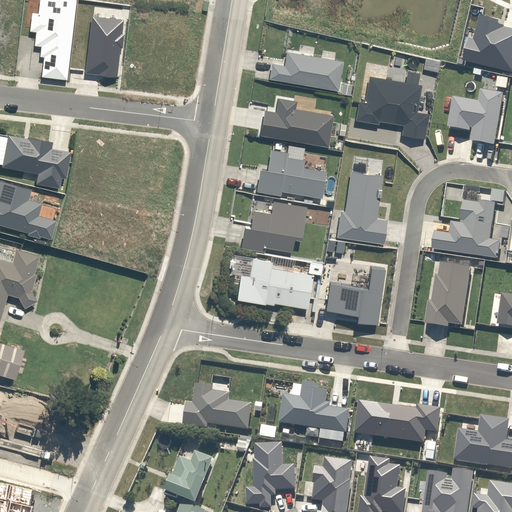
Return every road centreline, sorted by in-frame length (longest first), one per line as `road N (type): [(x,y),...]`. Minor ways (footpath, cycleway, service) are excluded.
road 1 (residential): [(395,361),(422,191),(461,170),(511,180)]
road 2 (residential): [(165,326),(395,361)]
road 3 (residential): [(0,95),(212,121)]
road 4 (residential): [(212,121),(195,222),(165,326)]
road 5 (residential): [(165,326),(90,490)]
road 6 (residential): [(231,0),(212,121)]
